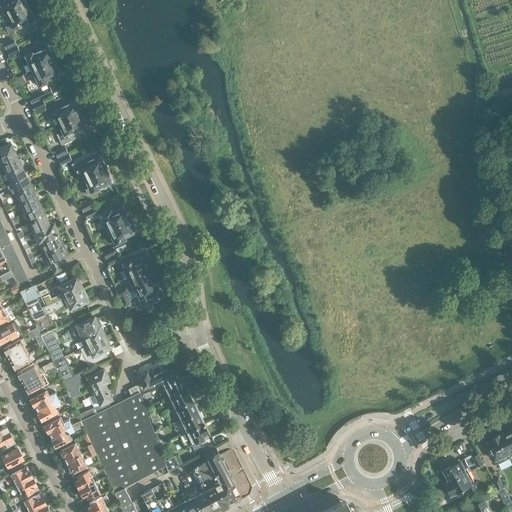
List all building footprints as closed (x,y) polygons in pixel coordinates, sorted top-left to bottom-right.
[(7,16),(25,6),(21,0),(1,0),(0,1),(0,9),(3,8),(7,16)] [(25,6),(7,16),(11,23),(5,27),(9,33),(32,20),(25,6)] [(13,38),(3,43),(6,48),(16,44),(13,38)] [(17,46),(7,51),(9,56),(19,52),(17,46)] [(33,70),(55,59),(52,53),(49,53),(46,47),(32,54),(30,51),(24,53),(33,70)] [(58,65),(55,59),(33,70),(41,87),(47,84),(45,80),(59,74),(56,68),(58,65)] [(38,93),(29,97),(31,103),(41,99),(38,93)] [(42,101),(32,105),(35,111),(44,106),(42,101)] [(59,123),(80,113),(78,108),(75,107),(72,101),(58,108),(56,104),(45,109),(47,113),(48,113),(51,119),(55,117),(59,123)] [(80,113),(59,123),(62,132),(58,134),(60,138),(59,139),(62,144),(73,139),(71,135),(85,128),(82,122),(83,119),(80,113)] [(0,163),(1,163),(17,156),(11,143),(0,148),(0,163)] [(64,147),(55,152),(57,157),(67,153),(64,147)] [(68,155),(58,159),(61,165),(70,160),(68,155)] [(81,171),(84,178),(106,167),(104,162),(101,161),(98,155),(84,162),(83,158),(76,161),(78,165),(74,167),(76,173),(81,171)] [(18,159),(17,156),(1,163),(6,174),(22,166),(23,166),(23,165),(24,162),(23,160),(20,159),(19,158),(18,159)] [(26,176),(22,166),(6,174),(8,179),(6,180),(8,184),(26,176)] [(86,194),(111,182),(107,176),(109,173),(106,167),(84,178),(88,186),(84,188),(86,194)] [(31,185),(26,176),(8,184),(10,189),(13,188),(15,193),(31,185)] [(31,185),(15,193),(18,198),(15,199),(17,204),(36,195),(31,185)] [(40,204),(36,195),(17,204),(19,208),(22,207),(24,212),(40,204)] [(80,204),(82,209),(92,205),(89,200),(80,204)] [(40,204),(24,212),(26,217),(24,218),(26,223),(45,214),(40,204)] [(108,229),(131,218),(128,212),(125,211),(123,206),(112,211),(110,208),(100,212),(108,229)] [(92,207),(83,211),(86,217),(95,212),(92,207)] [(45,214),(26,223),(29,228),(31,227),(34,232),(50,225),(50,224),(45,214)] [(131,218),(108,229),(116,245),(125,241),(124,237),(135,232),(133,227),(134,224),(131,218)] [(0,248),(11,244),(0,220),(0,248)] [(50,225),(34,232),(33,233),(37,243),(39,242),(58,233),(59,233),(54,222),(50,224),(50,225)] [(63,244),(58,233),(39,242),(44,253),(63,244)] [(124,242),(114,247),(116,252),(126,247),(124,242)] [(11,244),(0,248),(0,249),(3,256),(6,262),(10,270),(12,276),(19,290),(19,291),(30,285),(11,244)] [(59,265),(58,262),(57,259),(68,254),(63,244),(44,253),(50,266),(50,265),(51,268),(52,270),(54,274),(62,270),(59,265)] [(111,246),(102,251),(104,256),(114,252),(111,246)] [(115,253),(105,258),(108,263),(117,259),(115,253)] [(129,276),(149,267),(150,267),(143,253),(132,259),(130,255),(121,260),(129,276)] [(149,267),(129,276),(133,283),(130,285),(127,287),(126,285),(129,291),(153,280),(151,275),(152,272),(149,267)] [(12,276),(10,270),(0,275),(0,276),(3,281),(12,276)] [(62,298),(82,288),(76,277),(59,285),(62,292),(60,293),(62,297),(62,298)] [(155,285),(153,280),(133,290),(135,294),(137,293),(142,303),(145,303),(146,303),(147,303),(148,302),(149,302),(150,299),(149,297),(159,292),(157,289),(159,288),(157,284),(155,285)] [(30,285),(19,291),(23,300),(39,292),(38,292),(35,283),(30,285)] [(13,293),(19,290),(16,284),(10,287),(13,293)] [(119,296),(129,292),(129,291),(126,285),(116,290),(119,296)] [(45,305),(53,301),(46,288),(38,292),(39,292),(45,305)] [(82,288),(62,298),(63,300),(65,303),(67,302),(70,308),(87,300),(82,288)] [(45,305),(39,292),(23,300),(26,305),(29,311),(36,327),(41,336),(52,331),(59,327),(56,320),(52,322),(48,313),(61,307),(63,303),(62,301),(63,300),(62,298),(62,297),(53,301),(45,305)] [(132,298),(129,292),(119,296),(124,307),(130,304),(128,300),(132,298)] [(0,324),(9,319),(3,308),(0,310),(0,324)] [(98,325),(94,316),(76,325),(74,325),(74,326),(74,327),(74,328),(74,329),(74,330),(74,331),(75,332),(76,333),(77,334),(78,334),(79,335),(80,335),(82,339),(81,339),(84,346),(104,336),(99,325),(98,325)] [(12,338),(18,335),(22,333),(19,328),(15,321),(0,329),(0,342),(1,343),(12,337),(12,338)] [(38,342),(42,339),(41,336),(36,327),(27,332),(29,338),(34,336),(38,342)] [(53,361),(64,356),(52,331),(41,336),(42,339),(43,340),(45,343),(53,361)] [(104,336),(84,346),(88,353),(89,352),(91,357),(110,348),(104,336)] [(9,358),(26,348),(24,344),(26,343),(23,337),(3,348),(4,349),(3,351),(5,353),(6,354),(9,358)] [(28,353),(26,348),(9,358),(12,364),(11,366),(12,368),(14,368),(15,369),(34,358),(31,351),(28,353)] [(83,371),(80,364),(74,351),(64,356),(53,361),(62,381),(79,374),(83,371)] [(16,372),(17,373),(16,374),(19,378),(20,378),(22,383),(40,373),(38,369),(40,368),(36,361),(16,372)] [(45,371),(47,370),(55,366),(52,362),(42,367),(45,371)] [(58,372),(55,366),(47,370),(50,376),(58,372)] [(164,384),(179,377),(176,369),(172,371),(170,366),(149,377),(147,372),(139,376),(144,387),(161,379),(164,384)] [(104,382),(109,380),(103,369),(87,376),(90,384),(88,385),(90,389),(104,382)] [(48,382),(42,372),(40,373),(22,383),(25,388),(24,388),(27,393),(28,392),(28,393),(48,382)] [(70,398),(82,393),(79,386),(83,384),(79,374),(62,381),(70,398)] [(179,377),(164,384),(162,385),(164,390),(166,390),(169,396),(185,388),(179,377)] [(93,395),(88,397),(93,407),(97,413),(109,407),(108,405),(109,404),(107,401),(112,399),(104,382),(90,389),(93,395)] [(49,395),(47,391),(52,388),(50,384),(36,392),(37,394),(30,398),(36,409),(57,398),(54,392),(49,395)] [(97,413),(93,407),(78,415),(80,420),(82,425),(86,433),(90,441),(91,443),(93,448),(96,454),(99,461),(102,468),(112,489),(114,492),(115,492),(124,487),(160,467),(165,464),(164,461),(160,450),(158,445),(157,440),(139,392),(137,384),(128,389),(131,396),(109,407),(97,413)] [(185,388),(169,396),(172,403),(171,404),(173,408),(190,400),(185,388)] [(52,417),(59,413),(55,406),(60,403),(57,398),(36,409),(41,419),(51,414),(52,417)] [(196,412),(190,400),(173,408),(175,414),(177,413),(180,419),(196,412)] [(196,412),(180,419),(184,426),(182,427),(184,432),(186,431),(202,424),(196,412)] [(59,413),(52,417),(44,421),(45,423),(43,424),(49,435),(71,424),(68,418),(63,421),(59,413)] [(194,448),(200,445),(199,442),(203,440),(202,438),(210,435),(204,423),(202,424),(186,431),(194,448)] [(71,424),(49,435),(55,446),(71,438),(69,432),(74,430),(71,424)] [(6,445),(14,441),(6,426),(0,429),(0,444),(5,442),(6,445)] [(511,434),(510,432),(499,437),(510,458),(511,457),(511,434)] [(508,454),(499,437),(499,436),(494,438),(495,439),(486,444),(490,452),(493,451),(499,464),(510,458),(508,454)] [(60,449),(61,451),(59,452),(62,457),(63,456),(66,461),(81,454),(76,442),(60,449)] [(0,476),(3,475),(16,469),(14,464),(23,459),(17,447),(2,455),(7,466),(0,469),(0,476)] [(204,490),(216,511),(227,506),(226,504),(236,499),(230,489),(234,487),(218,456),(219,455),(217,451),(215,447),(204,453),(206,457),(207,460),(192,468),(203,488),(204,490)] [(93,448),(87,451),(90,457),(96,454),(93,448)] [(87,465),(81,454),(66,461),(68,466),(66,466),(69,472),(71,472),(87,465)] [(176,454),(164,461),(165,464),(168,471),(181,464),(176,454)] [(472,456),(466,459),(461,462),(460,460),(453,464),(454,465),(445,470),(446,471),(444,472),(447,478),(449,477),(451,481),(467,473),(470,472),(469,471),(478,467),(479,469),(484,466),(478,454),(472,457),(472,456)] [(16,485),(32,477),(26,466),(10,473),(16,485)] [(78,489),(94,481),(88,469),(76,475),(78,479),(74,481),(75,482),(74,484),(76,487),(77,487),(78,489)] [(467,473),(451,481),(446,484),(452,495),(457,492),(457,493),(467,488),(470,494),(481,488),(477,482),(476,483),(473,479),(470,480),(467,473)] [(499,491),(505,488),(499,476),(493,480),(498,491),(499,491)] [(37,488),(32,477),(16,485),(21,496),(37,488)] [(78,489),(79,490),(78,492),(79,495),(81,495),(82,497),(86,495),(88,499),(100,493),(94,481),(78,489)] [(163,511),(175,511),(161,483),(151,488),(163,511)] [(189,511),(183,500),(174,505),(168,495),(162,483),(161,483),(175,511),(189,511)] [(137,511),(132,502),(124,487),(115,492),(123,511),(137,511)] [(163,511),(151,488),(141,494),(150,511),(163,511)] [(204,490),(203,488),(198,490),(199,491),(198,492),(197,490),(193,493),(202,511),(215,511),(216,511),(204,490)] [(511,508),(511,501),(505,488),(499,491),(509,511),(511,508)] [(189,495),(184,491),(180,493),(181,495),(183,499),(184,500),(183,500),(189,511),(202,511),(193,493),(189,495)] [(29,511),(30,511),(46,504),(40,493),(24,501),(29,511)] [(109,501),(106,495),(102,497),(102,496),(89,502),(91,505),(87,507),(88,510),(87,511),(98,511),(107,508),(105,502),(109,501)] [(132,502),(137,511),(143,509),(138,499),(132,502)] [(489,506),(486,499),(473,506),(476,511),(489,511),(487,507),(489,506)] [(351,511),(346,501),(345,500),(321,511),(351,511)]
